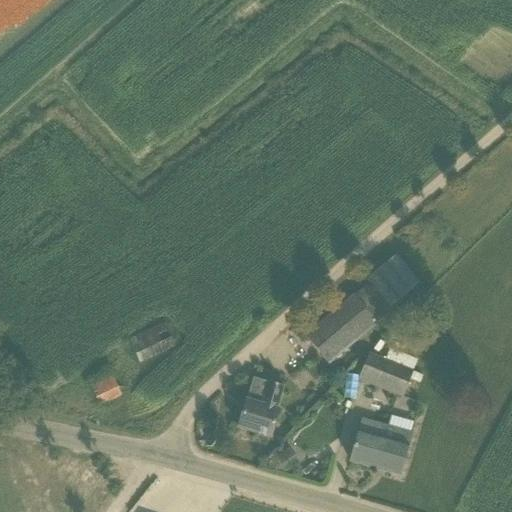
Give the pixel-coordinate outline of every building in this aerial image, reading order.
[(329,367),(378,325),(353,295),(304,337),(329,367)] [(166,330),(130,346),(138,365),(174,349),(166,330)] [(412,372),(408,370),(412,359),(390,350),(385,361),(369,355),(359,381),(402,398),(412,372)] [(238,429),(270,439),(279,409),(277,409),(284,388),(268,383),(268,384),(253,379),(238,429)] [(121,398),(113,380),(91,390),(100,408),(121,398)] [(349,463),(399,477),(411,434),(361,420),(349,463)] [(284,475),(299,464),(290,450),(274,461),(284,475)]
